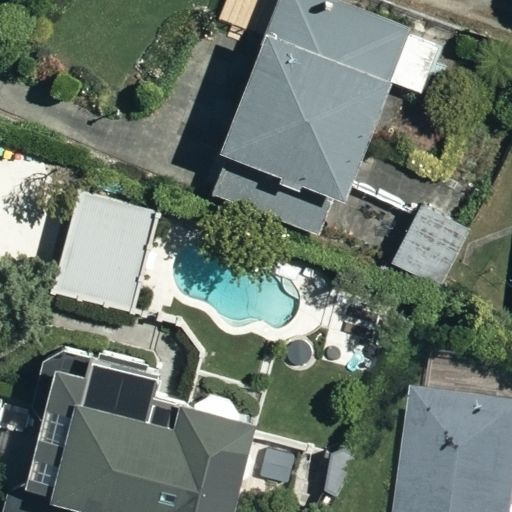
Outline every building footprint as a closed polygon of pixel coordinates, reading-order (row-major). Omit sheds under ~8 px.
[(445,48),(311,0),(287,0),(216,199),(321,236),(333,204),(352,211),(396,89),(426,100),(445,48)] [(161,217),(86,196),(57,296),(132,317),(161,217)] [(474,233),(426,209),(398,265),(445,289),(474,233)] [(244,511),(262,440),(158,415),(164,390),(44,361),(8,511),(244,511)] [(511,511),(511,422),(421,411),(407,511),(511,511)]
